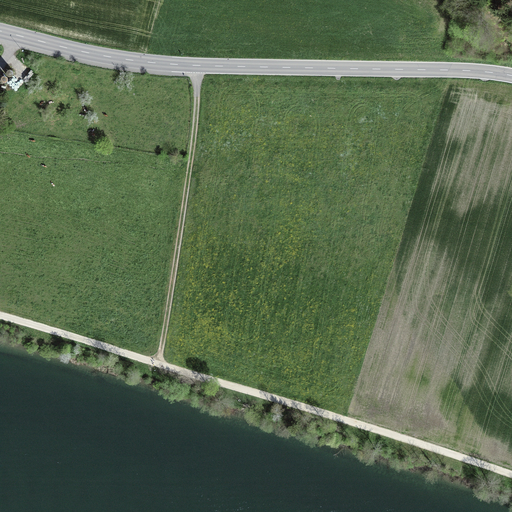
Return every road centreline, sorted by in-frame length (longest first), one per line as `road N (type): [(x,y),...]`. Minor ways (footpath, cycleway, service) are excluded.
road 1 (track): [(511,475),(0,314)]
road 2 (tertiary): [(511,75),(150,62),(0,30)]
road 3 (track): [(160,365),(197,65)]
